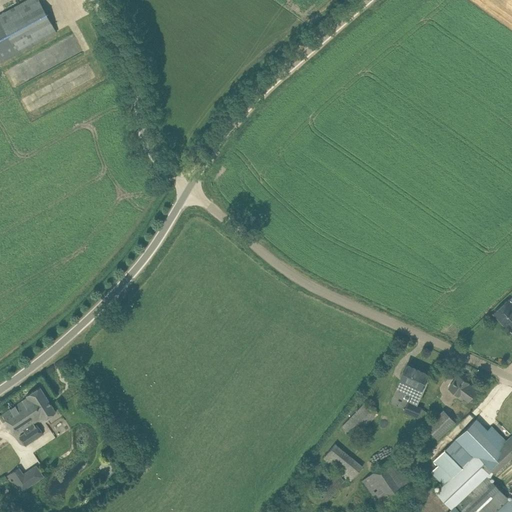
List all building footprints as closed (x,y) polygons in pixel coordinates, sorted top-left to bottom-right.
[(26,0),(0,14),(0,58),(2,62),(57,32),(39,0),(26,0)] [(504,320),(509,327),(511,329),(511,302),(509,299),(494,313),(502,322),(504,320)] [(409,382),(408,383),(416,387),(409,403),(405,411),(418,416),(421,408),(417,406),(428,380),(424,378),(426,374),(407,365),(402,378),(409,382)] [(449,387),(463,398),(461,402),(470,409),(475,401),(471,398),(477,390),(468,383),(469,382),(459,374),(449,387)] [(57,412),(46,395),(40,386),(27,395),(28,397),(2,414),(8,423),(17,434),(24,430),(25,432),(19,437),(24,445),(25,445),(25,446),(44,434),(38,425),(36,426),(34,423),(42,418),(43,421),(57,412)] [(341,427),(353,438),(378,412),(367,401),(341,427)] [(426,426),(438,439),(456,421),(444,409),(426,426)] [(456,439),(435,459),(440,464),(453,478),(445,486),(437,493),(438,494),(448,504),(452,509),(448,511),(495,511),(509,499),(490,479),(489,478),(480,469),(501,447),(504,444),(488,429),(476,418),(474,420),(456,439)] [(501,447),(480,469),(489,478),(511,456),(511,435),(507,441),(504,444),(501,447)] [(317,491),(328,500),(348,476),(351,479),(362,465),(335,442),(324,456),(337,467),(317,491)] [(412,478),(396,456),(362,479),(378,502),(412,478)] [(25,472),(23,474),(19,468),(8,475),(16,487),(29,478),(25,472)] [(511,511),(511,496),(509,499),(495,511),(511,511)]
